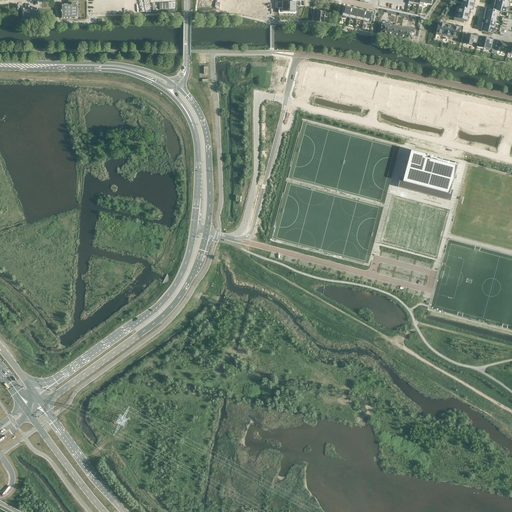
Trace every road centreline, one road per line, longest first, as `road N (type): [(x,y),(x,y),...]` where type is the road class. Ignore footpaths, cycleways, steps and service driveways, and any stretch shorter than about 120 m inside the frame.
road 1 (track): [(94,453),(69,415),(81,397),(199,303),(157,281),(145,293)]
road 2 (tertiary): [(41,404),(165,313),(191,280),(207,233)]
road 3 (residential): [(511,66),(271,20)]
road 4 (tertiary): [(193,230),(181,273),(159,305),(36,395)]
road 5 (unclassified): [(285,100),(511,161)]
road 6 (unclassified): [(511,97),(301,54)]
road 7 (tertiary): [(173,84),(114,64),(0,61)]
road 8 (tertiary): [(0,68),(122,71),(170,92)]
road 9 (tertiary): [(207,233),(207,136),(179,87)]
road 10 (tertiary): [(170,92),(198,146),(193,230)]
road 11 (secondary): [(123,511),(41,404)]
road 12 (secondary): [(30,413),(104,511)]
